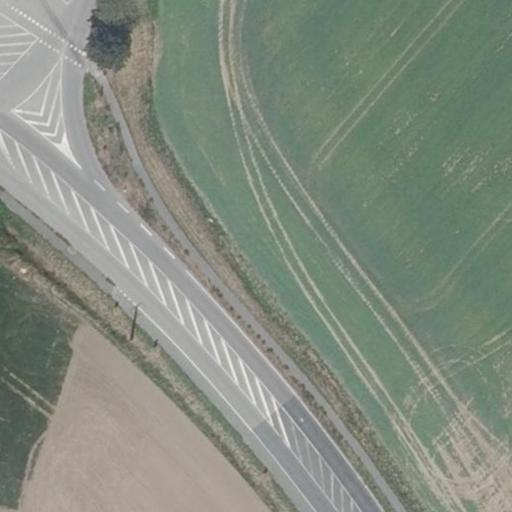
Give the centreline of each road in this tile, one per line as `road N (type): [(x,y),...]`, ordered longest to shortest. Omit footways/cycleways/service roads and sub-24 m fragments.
road 1 (tertiary): [(0,173),(165,320),(328,511)]
road 2 (tertiary): [(371,511),(242,349),(119,222)]
road 3 (tertiary): [(119,222),(75,114),(81,9)]
road 4 (tertiary): [(119,222),(0,121)]
road 5 (tertiary): [(0,99),(39,65),(81,9)]
